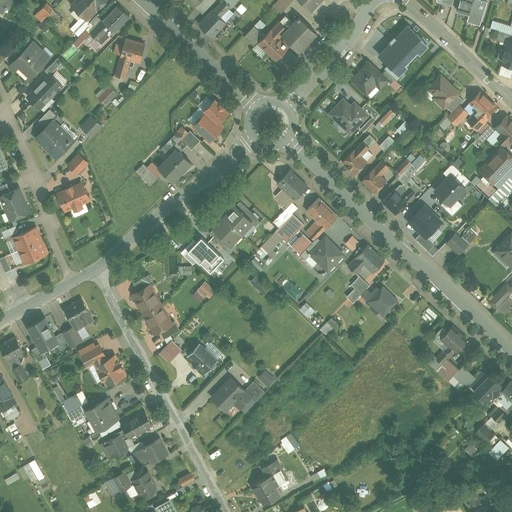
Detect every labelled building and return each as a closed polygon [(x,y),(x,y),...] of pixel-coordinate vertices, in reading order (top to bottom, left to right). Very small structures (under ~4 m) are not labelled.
[(12,0),(0,0),(0,9),(3,12),(14,1),(12,0)] [(75,0),(71,5),(83,16),(88,20),(107,0),(75,0)] [(224,0),(222,0),(200,23),(212,36),(226,22),(221,16),(231,6),(224,0)] [(278,0),(274,5),(282,13),(294,1),(292,0),(278,0)] [(300,0),(311,10),(320,0),(300,0)] [(460,0),(458,10),(469,14),(470,14),(474,0),(460,0)] [(486,0),(474,0),(470,14),(469,14),(468,20),(480,24),(488,0),(486,0)] [(47,3),(37,14),(43,20),(48,16),(54,10),(47,3)] [(118,4),(103,20),(95,27),(90,33),(95,38),(99,41),(110,29),(113,32),(114,31),(115,32),(130,16),(118,4)] [(64,19),(54,10),(48,16),(58,25),(64,19)] [(236,10),(227,19),(233,24),(241,16),(236,10)] [(317,33),(300,16),(294,23),(286,15),(281,21),(289,29),(283,35),(300,51),(317,33)] [(88,20),(83,16),(71,28),(74,31),(80,36),(86,29),(92,24),(88,20)] [(266,35),(259,42),(277,59),(290,45),(284,40),(283,40),(280,38),(283,35),(289,29),(281,21),(272,30),(271,29),(266,35)] [(87,29),(74,42),(83,50),(95,38),(90,33),(95,27),(92,24),(86,29),(87,29)] [(255,25),(245,36),(256,46),(259,42),(266,35),(255,25)] [(511,33),(500,30),(497,40),(508,43),(509,40),(511,41),(511,33)] [(74,31),(68,38),(73,43),(74,42),(80,36),(74,31)] [(402,32),(383,51),(397,64),(405,55),(408,58),(418,48),(402,32)] [(146,43),(125,37),(115,73),(125,76),(130,58),(141,61),(146,43)] [(106,40),(97,49),(101,53),(110,44),(106,40)] [(511,41),(509,40),(508,43),(501,64),(511,67),(511,41)] [(12,64),(10,65),(15,70),(20,65),(31,75),(26,81),(27,81),(50,58),(33,42),(24,52),(12,64)] [(18,46),(6,59),(12,64),(24,52),(18,46)] [(405,55),(397,64),(400,67),(408,58),(405,55)] [(63,62),(58,58),(54,62),(58,66),(63,62)] [(54,62),(46,71),(50,75),(51,74),(58,66),(54,62)] [(369,62),(352,80),(365,91),(374,82),(381,88),(387,81),(388,81),(382,75),(369,62)] [(402,73),(393,64),(386,70),(396,79),(402,73)] [(396,79),(386,70),(382,75),(388,81),(387,81),(391,85),(396,79)] [(50,75),(40,85),(51,96),(62,85),(51,74),(50,75)] [(442,75),(430,88),(437,95),(434,97),(445,107),(446,106),(457,94),(459,92),(452,85),(451,86),(446,81),(447,80),(442,75)] [(40,85),(29,97),(40,108),(51,96),(40,85)] [(118,92),(111,86),(104,93),(111,99),(118,92)] [(481,91),(470,102),(478,110),(469,120),(478,129),(488,119),(486,116),(496,105),(481,91)] [(111,99),(104,93),(99,98),(106,104),(111,99)] [(457,94),(446,106),(452,113),(460,105),(464,101),(457,94)] [(221,103),(216,99),(204,111),(206,113),(207,113),(218,124),(230,112),(225,107),(221,103)] [(367,115),(355,103),(351,107),(343,100),(330,113),(350,133),(367,115)] [(380,115),(367,102),(363,107),(375,120),(380,115)] [(452,113),(448,118),(457,126),(469,113),(460,105),(452,113)] [(51,108),(40,120),(47,127),(54,120),(58,116),(51,108)] [(388,109),(377,122),(383,127),(394,114),(388,109)] [(218,124),(207,113),(206,113),(202,118),(200,118),(196,121),(196,124),(195,125),(210,140),(223,128),(218,124)] [(100,126),(88,115),(77,128),(89,138),(100,126)] [(54,120),(47,127),(36,137),(57,158),(58,157),(57,157),(73,140),(74,141),(75,140),(73,139),(71,142),(59,129),(61,127),(54,120)] [(395,130),(399,134),(407,125),(403,121),(395,130)] [(490,125),(482,134),(487,138),(492,133),(493,134),(494,132),(495,130),(490,125)] [(191,130),(182,139),(187,144),(192,149),(201,140),(191,130)] [(182,139),(176,133),(166,143),(175,151),(177,148),(180,151),(187,144),(182,139)] [(487,138),(482,134),(479,137),(484,142),(487,138)] [(387,135),(377,146),(383,151),(393,141),(387,135)] [(371,147),(364,141),(355,149),(362,156),(371,147)] [(511,156),(502,147),(481,169),(495,183),(511,165),(511,156)] [(175,151),(159,167),(174,181),(191,162),(180,151),(177,148),(175,151)] [(355,149),(343,161),(347,166),(347,167),(351,170),(351,169),(356,174),(368,162),(362,156),(355,149)] [(79,154),(69,164),(78,173),(89,163),(79,154)] [(383,160),(375,169),(382,176),(390,167),(383,160)] [(412,163),(398,177),(404,183),(411,177),(418,169),(412,163)] [(374,168),(362,180),(375,193),(387,181),(382,176),(375,169),(374,168)] [(157,177),(148,169),(142,176),(150,184),(157,177)] [(290,169),(277,183),(295,200),(308,186),(290,169)] [(452,175),(448,179),(445,182),(445,183),(437,191),(451,205),(466,189),(452,175)] [(404,183),(403,185),(401,184),(395,190),(407,202),(416,193),(410,187),(416,181),(411,177),(404,183)] [(83,182),(73,186),(73,185),(67,188),(68,189),(59,193),(66,210),(74,206),(75,208),(83,204),(82,203),(90,199),(83,182)] [(7,184),(0,186),(0,197),(2,197),(2,196),(11,192),(7,184)] [(11,192),(2,196),(2,197),(9,213),(11,212),(13,218),(11,219),(12,220),(30,212),(19,188),(11,192)] [(394,189),(383,201),(396,214),(408,202),(407,202),(395,190),(394,189)] [(339,216),(319,197),(307,210),(317,220),(326,229),(339,216)] [(251,210),(241,201),(237,205),(247,215),(251,210)] [(292,202),(273,222),(279,228),(293,214),(298,208),(292,202)] [(237,205),(236,205),(231,210),(231,211),(227,216),(226,215),(225,216),(242,232),(253,221),(247,215),(237,205)] [(424,205),(409,221),(426,237),(441,222),(424,205)] [(279,228),(276,231),(284,238),(288,242),(304,224),(293,214),(279,228)] [(242,232),(225,216),(225,217),(220,222),(214,228),(225,238),(231,244),(242,232)] [(317,220),(306,232),(315,240),(317,238),(326,229),(317,220)] [(16,226),(2,231),(5,237),(18,232),(16,226)] [(36,227),(14,237),(19,250),(42,240),(36,227)] [(225,238),(215,228),(211,232),(221,242),(225,238)] [(284,238),(276,231),(259,249),(266,255),(268,253),(269,254),(284,238)] [(469,246),(456,233),(447,242),(460,254),(469,246)] [(511,233),(496,250),(511,265),(511,233)] [(292,246),(301,254),(312,242),(303,234),(292,246)] [(350,251),(358,243),(351,235),(343,242),(350,251)] [(216,250),(203,237),(189,250),(190,251),(200,261),(203,263),(202,261),(214,249),(216,251),(216,250)] [(312,242),(301,254),(305,259),(311,254),(310,253),(321,242),(317,238),(315,240),(312,242)] [(321,242),(310,253),(311,254),(305,259),(311,265),(317,259),(328,270),(343,254),(326,238),(321,242)] [(42,240),(19,250),(25,263),(47,253),(42,240)] [(385,260),(369,244),(357,256),(366,264),(374,272),(385,260)] [(200,261),(190,251),(185,255),(196,265),(200,261)] [(12,269),(6,255),(0,257),(0,259),(0,260),(5,272),(12,269)] [(357,256),(348,264),(358,274),(364,268),(363,267),(366,264),(357,256)] [(191,274),(190,266),(176,266),(177,274),(191,274)] [(150,274),(134,283),(139,291),(151,285),(152,286),(155,284),(150,274)] [(360,276),(352,285),(357,290),(365,281),(360,276)] [(370,286),(365,281),(357,290),(362,294),(370,286)] [(214,292),(202,282),(190,295),(198,302),(204,296),(208,299),(214,292)] [(511,288),(507,284),(490,302),(497,308),(511,292),(511,288)] [(139,291),(134,294),(145,313),(161,304),(152,286),(151,285),(139,291)] [(286,289),(291,297),(298,294),(294,285),(286,289)] [(384,286),(380,290),(378,288),(372,293),(374,295),(370,301),(373,304),(372,306),(378,312),(379,310),(384,314),(398,299),(384,286)] [(83,298),(65,308),(75,326),(75,325),(77,328),(94,319),(83,298)] [(306,318),(313,311),(305,302),(297,309),(306,318)] [(161,304),(145,313),(156,333),(160,331),(172,324),(172,322),(161,304)] [(45,317),(29,326),(39,345),(42,350),(44,349),(45,353),(59,345),(57,342),(59,341),(56,336),(45,317)] [(329,317),(318,330),(326,336),(337,324),(329,317)] [(172,324),(160,331),(165,339),(181,330),(175,320),(172,322),(172,324)] [(75,326),(63,332),(69,344),(71,347),(84,340),(77,328),(75,325),(75,326)] [(468,339),(453,325),(447,331),(443,327),(437,333),(449,345),(436,358),(443,365),(448,360),(468,339)] [(69,344),(63,332),(56,336),(59,341),(57,342),(59,345),(61,349),(69,344)] [(17,335),(12,338),(13,339),(2,345),(8,358),(25,349),(18,336),(17,337),(17,335)] [(182,349),(172,340),(159,353),(170,362),(182,349)] [(200,342),(188,355),(194,361),(192,363),(197,369),(200,366),(206,373),(218,360),(200,342)] [(105,356),(99,344),(82,354),(88,365),(95,361),(105,356)] [(42,350),(39,345),(32,349),(39,361),(48,357),(45,353),(44,349),(42,350)] [(105,356),(95,361),(100,371),(99,371),(104,379),(105,379),(108,384),(125,375),(121,368),(123,368),(119,362),(118,362),(114,355),(107,360),(105,356)] [(436,358),(431,363),(438,370),(443,365),(436,358)] [(459,370),(448,360),(443,365),(438,370),(449,380),(459,370)] [(29,375),(22,361),(13,366),(20,380),(29,375)] [(263,369),(256,377),(266,386),(274,378),(263,369)] [(483,371),(471,384),(477,389),(489,377),(483,371)] [(0,372),(0,409),(0,410),(16,401),(3,378),(0,372)] [(477,389),(476,390),(477,392),(476,393),(476,395),(478,397),(480,397),(481,395),(489,403),(495,397),(504,387),(491,375),(489,377),(477,389)] [(232,377),(213,397),(226,410),(235,401),(242,408),(252,397),(245,390),(232,377)] [(266,391),(255,380),(245,390),(252,397),(256,401),(266,391)] [(511,382),(510,381),(504,387),(495,397),(503,405),(485,424),(491,430),(499,422),(499,423),(511,409),(511,382)] [(58,401),(63,399),(57,386),(52,388),(58,401)] [(78,396),(66,402),(65,400),(62,402),(68,413),(83,405),(78,396)] [(108,397),(88,408),(99,429),(120,418),(108,397)] [(141,400),(131,406),(133,411),(143,405),(141,400)] [(83,405),(68,413),(72,420),(87,412),(83,405)] [(143,405),(133,411),(136,416),(146,410),(143,405)] [(136,416),(122,423),(125,428),(130,436),(136,433),(138,435),(148,429),(147,427),(153,424),(146,410),(136,416)] [(491,430),(485,424),(475,433),(486,443),(495,434),(491,430)] [(120,433),(105,441),(113,456),(117,454),(129,448),(124,439),(130,436),(125,428),(119,431),(120,433)] [(290,432),(278,440),(286,452),(297,444),(290,432)] [(160,438),(134,452),(140,463),(151,457),(154,462),(168,454),(163,446),(164,445),(160,438)] [(496,461),(508,447),(498,439),(486,453),(496,461)] [(129,448),(117,454),(120,460),(132,454),(129,448)] [(22,479),(27,477),(29,481),(35,478),(41,488),(47,485),(33,459),(16,467),(22,479)] [(288,479),(278,459),(267,465),(270,469),(267,471),(269,475),(275,486),(288,479)] [(323,469),(309,474),(312,481),(326,476),(323,469)] [(179,486),(193,479),(189,471),(175,478),(179,486)] [(125,472),(113,478),(120,492),(128,488),(133,486),(125,472)] [(158,490),(148,472),(133,480),(140,493),(143,498),(158,490)] [(269,475),(252,485),(256,493),(258,492),(265,504),(280,495),(275,486),(269,475)] [(133,486),(128,488),(133,497),(140,493),(135,484),(133,486)]
